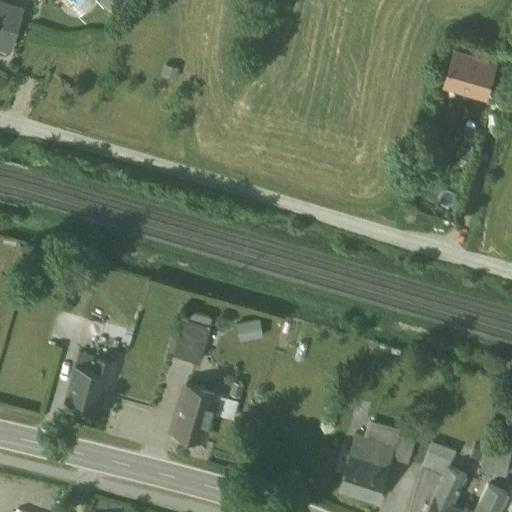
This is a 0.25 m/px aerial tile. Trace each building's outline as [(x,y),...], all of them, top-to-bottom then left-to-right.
[(0,0),(0,43),(7,46),(15,22),(19,7),(0,0)] [(128,0),(109,0),(122,9),(128,0)] [(474,55),(456,49),(446,81),(488,94),(493,79),(498,62),(486,58),(488,51),(477,48),(474,55)] [(178,69),(163,65),(161,76),(176,80),(178,69)] [(505,83),(493,79),(488,94),(500,97),(505,83)] [(212,319),(188,311),(185,320),(210,328),(212,319)] [(210,328),(185,320),(174,354),(199,362),(210,328)] [(260,320),(236,324),(239,342),(263,338),(260,320)] [(114,363),(79,354),(67,400),(99,408),(106,379),(109,380),(114,363)] [(243,384),(234,382),(230,394),(239,397),(243,384)] [(217,394),(186,385),(173,429),(204,439),(212,412),(233,418),(238,401),(217,394)] [(401,430),(369,421),(364,437),(397,446),(397,447),(400,436),(401,430)] [(364,437),(358,435),(340,498),(379,509),(394,457),(397,446),(364,437)] [(414,440),(400,436),(397,447),(397,446),(394,457),(408,461),(414,440)] [(455,453),(432,441),(424,462),(445,473),(448,466),(455,453)] [(511,450),(487,444),(481,469),(505,475),(511,450)] [(470,459),(467,471),(479,474),(482,462),(470,459)] [(445,473),(434,494),(453,503),(467,475),(448,466),(445,473)] [(499,511),(508,496),(491,487),(478,511),(499,511)] [(453,503),(434,494),(424,511),(462,511),(464,509),(453,503)]
